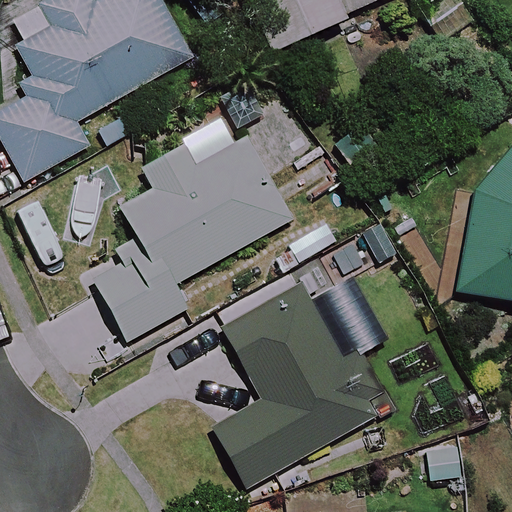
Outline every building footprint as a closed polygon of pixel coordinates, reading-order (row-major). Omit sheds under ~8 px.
[(88,0),(59,0),(41,10),(11,27),(23,49),(18,51),(41,92),(0,115),(0,137),(27,185),(92,148),(84,133),(97,126),(108,144),(138,127),(123,99),(209,50),(180,0),(107,0),(93,8),(88,0)] [(385,0),(239,0),(267,57),(385,0)] [(475,23),(457,0),(432,0),(417,12),(443,47),(475,23)] [(418,122),(384,139),(404,179),(439,161),(418,122)] [(301,217),(255,136),(194,171),(183,149),(142,172),(153,192),(120,210),(137,241),(116,252),(125,267),(94,284),(129,346),(191,311),(178,286),(301,217)] [(511,153),(476,193),(456,294),(511,305),(511,153)] [(342,372),(393,343),(356,278),(313,302),(298,275),(218,321),(265,404),(214,433),(246,490),(369,420),(342,372)]
